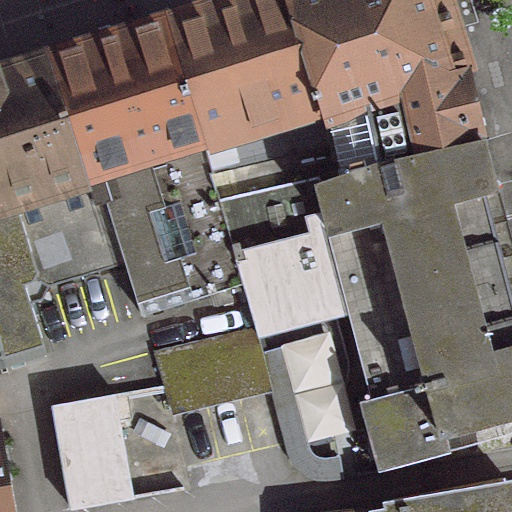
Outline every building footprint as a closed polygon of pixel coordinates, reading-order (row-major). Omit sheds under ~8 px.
[(209,174),(328,146),(319,104),(323,103),(288,0),(223,0),(163,19),(209,174)] [(288,0),(323,103),(319,104),(328,146),(331,146),(336,170),(334,174),(478,141),(464,79),(439,0),(288,0)] [(207,175),(209,174),(163,19),(43,56),(89,202),(101,198),(110,228),(121,264),(138,316),(237,279),(215,202),(207,175)] [(89,202),(43,56),(0,70),(0,363),(1,368),(42,355),(20,285),(32,281),(44,288),(121,264),(110,228),(101,198),(89,202)] [(479,145),(478,141),(334,174),(335,179),(317,183),(316,178),(215,202),(237,279),(251,329),(150,353),(166,411),(267,387),(253,337),(347,313),(369,399),(360,402),(378,469),(445,452),(441,435),(511,415),(511,300),(471,147),(479,145)] [(121,394),(49,407),(68,511),(129,500),(116,425),(126,423),(121,394)] [(505,511),(501,485),(365,507),(365,511),(505,511)]
